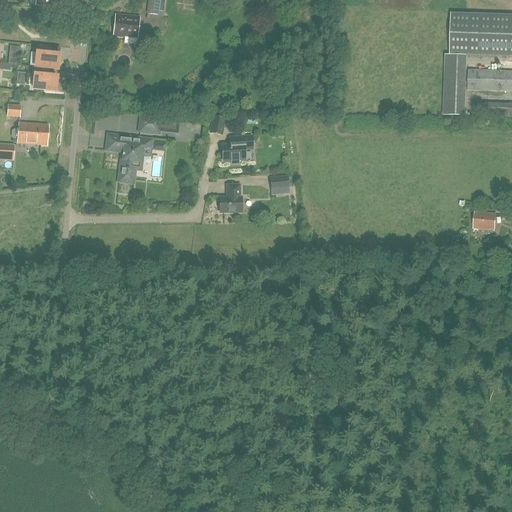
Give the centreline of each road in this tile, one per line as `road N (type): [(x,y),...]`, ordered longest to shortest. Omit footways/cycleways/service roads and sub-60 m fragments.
road 1 (residential): [(66,221),(85,0)]
road 2 (residential): [(66,221),(193,213),(211,142)]
road 3 (track): [(160,511),(116,447),(50,415)]
